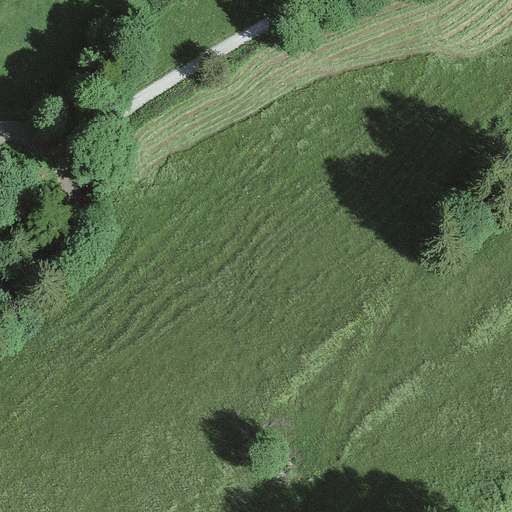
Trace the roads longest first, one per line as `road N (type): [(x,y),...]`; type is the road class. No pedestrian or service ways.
road 1 (track): [(318,0),(59,152)]
road 2 (unclassified): [(59,152),(73,176),(75,210),(52,256),(0,302)]
